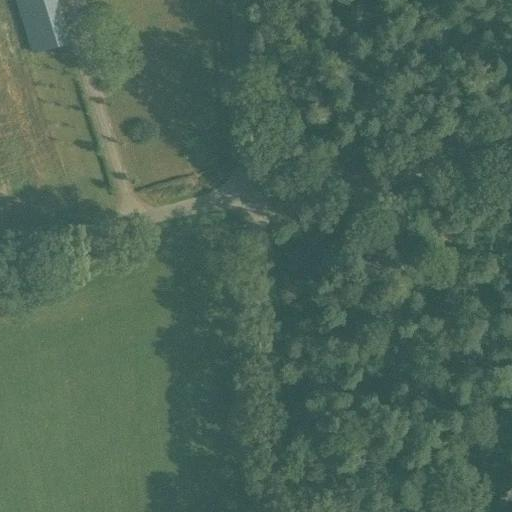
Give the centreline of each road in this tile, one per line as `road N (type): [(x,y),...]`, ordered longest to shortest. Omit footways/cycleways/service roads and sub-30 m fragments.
road 1 (unclassified): [(282,511),(252,204)]
road 2 (unclassified): [(252,204),(347,188),(511,142)]
road 3 (unclassified): [(0,258),(200,206),(252,204)]
road 4 (unclassified): [(252,204),(235,0)]
